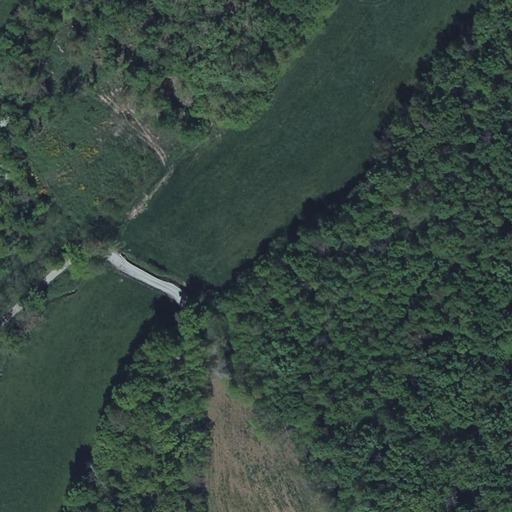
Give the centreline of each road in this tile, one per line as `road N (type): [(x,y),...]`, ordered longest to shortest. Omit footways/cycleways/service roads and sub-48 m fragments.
road 1 (residential): [(0,313),(52,264),(99,248),(171,285),(193,325)]
road 2 (unclassified): [(193,325),(176,465),(183,511)]
